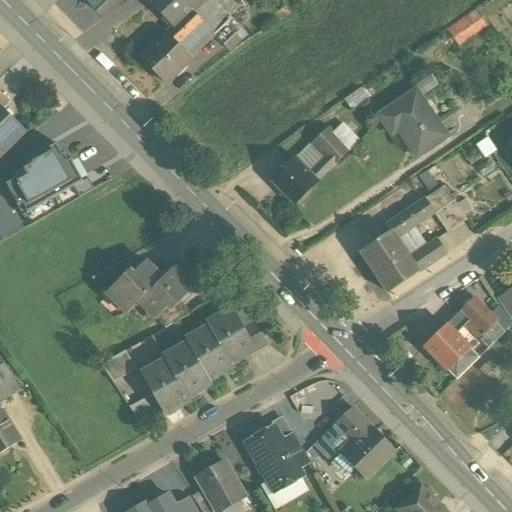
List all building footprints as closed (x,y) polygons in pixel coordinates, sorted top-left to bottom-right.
[(84,0),(95,11),(106,0),(84,0)] [(155,0),(151,4),(162,16),(162,20),(167,26),(171,26),(174,28),(192,12),(204,0),(203,0),(155,0)] [(204,0),(192,12),(203,23),(215,36),(225,26),(222,23),(237,9),(228,0),(204,0)] [(174,28),(167,35),(178,47),(203,23),(192,12),(174,28)] [(475,12),(446,33),(456,48),(486,27),(475,12)] [(203,23),(178,47),(191,61),(216,37),(215,36),(203,23)] [(167,34),(141,60),(165,86),(191,61),(178,47),(167,35),(167,34)] [(360,91),(344,102),(351,111),(366,101),(360,91)] [(415,93),(377,119),(390,138),(396,133),(415,160),(447,138),(437,125),(435,126),(422,108),(424,106),(415,93)] [(0,110),(1,112),(9,103),(0,94),(0,110)] [(0,154),(22,133),(1,112),(0,110),(0,154)] [(347,153),(326,131),(311,146),(325,159),(333,168),(347,153)] [(23,206),(27,215),(74,189),(83,184),(71,162),(69,163),(64,155),(62,156),(56,146),(38,156),(40,160),(23,169),(25,172),(14,177),(16,180),(6,186),(18,209),(23,206)] [(325,159),(308,176),(317,184),(333,168),(325,159)] [(308,176),(294,161),(271,184),(293,207),(317,184),(308,176)] [(438,175),(433,168),(418,178),(430,196),(439,190),(432,179),(438,175)] [(83,184),(74,189),(80,199),(95,191),(89,181),(83,184)] [(465,222),(442,188),(424,201),(433,215),(432,216),(445,236),(465,222)] [(424,201),(383,228),(388,235),(389,233),(394,241),(432,216),(433,215),(424,201)] [(394,241),(389,233),(388,235),(358,254),(385,295),(417,275),(407,260),(394,241)] [(434,242),(407,260),(417,275),(444,257),(434,242)] [(145,263),(132,275),(129,272),(126,274),(106,294),(127,315),(139,304),(162,280),(145,263)] [(117,265),(91,279),(106,294),(126,274),(117,265)] [(162,280),(139,304),(156,321),(169,308),(172,311),(181,303),(195,289),(175,268),(162,280)] [(511,296),(509,292),(497,301),(508,317),(511,321),(511,320),(511,302),(510,300),(511,298),(511,296)] [(499,324),(474,300),(457,317),(466,326),(465,326),(489,350),(506,334),(497,326),(499,324)] [(181,303),(172,311),(169,308),(156,321),(165,329),(192,314),(181,303)] [(233,312),(208,326),(209,329),(187,342),(189,346),(209,382),(234,368),(232,365),(255,352),(255,351),(244,332),(233,312)] [(457,317),(447,327),(456,336),(465,326),(466,326),(457,317)] [(499,324),(497,326),(506,334),(511,327),(511,323),(511,321),(508,317),(499,324)] [(255,326),(244,332),(255,351),(266,345),(255,326)] [(456,336),(447,327),(424,349),(448,374),(471,351),(456,336)] [(136,344),(144,365),(162,358),(154,337),(136,344)] [(189,346),(164,360),(165,363),(142,376),(153,396),(164,416),(165,417),(190,402),(188,398),(211,386),(209,382),(189,346)] [(134,347),(127,350),(137,369),(143,366),(134,347)] [(471,351),(448,374),(456,382),(479,360),(471,351)] [(125,352),(101,366),(114,385),(136,372),(125,352)] [(0,404),(20,392),(4,365),(0,367),(0,404)] [(153,396),(143,402),(153,421),(164,416),(153,396)] [(143,402),(129,409),(142,428),(153,421),(143,402)] [(352,409),(335,426),(348,439),(365,423),(352,409)] [(1,412),(0,412),(0,455),(10,449),(5,441),(15,434),(1,412)] [(365,423),(348,439),(351,443),(341,453),(340,453),(341,454),(366,480),(394,452),(365,423)] [(281,441),(274,429),(246,445),(257,463),(256,469),(260,477),(266,478),(269,484),(278,479),(283,488),(302,477),(299,471),(281,441)] [(310,465),(293,434),(281,441),(299,471),(310,465)] [(341,453),(325,436),(314,445),(332,463),(341,454),(340,453),(341,453)] [(220,511),(244,498),(223,463),(197,478),(204,490),(216,511),(220,511)] [(424,490),(422,488),(397,511),(398,511),(445,511),(434,500),(424,490)] [(436,495),(429,489),(424,490),(434,500),(436,495)] [(216,511),(204,490),(192,498),(201,511),(216,511)] [(177,511),(175,508),(169,497),(148,509),(149,511),(177,511)] [(197,511),(190,499),(175,508),(177,511),(197,511)]
